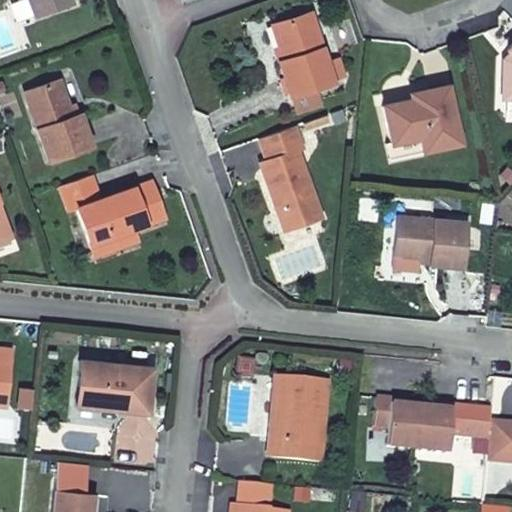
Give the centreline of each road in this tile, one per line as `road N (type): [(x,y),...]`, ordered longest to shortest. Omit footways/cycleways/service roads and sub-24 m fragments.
road 1 (residential): [(246,331),(145,17)]
road 2 (residential): [(246,331),(511,346)]
road 3 (residential): [(0,297),(201,328)]
road 4 (residential): [(201,328),(184,511)]
road 5 (residential): [(492,0),(417,33),(365,5)]
